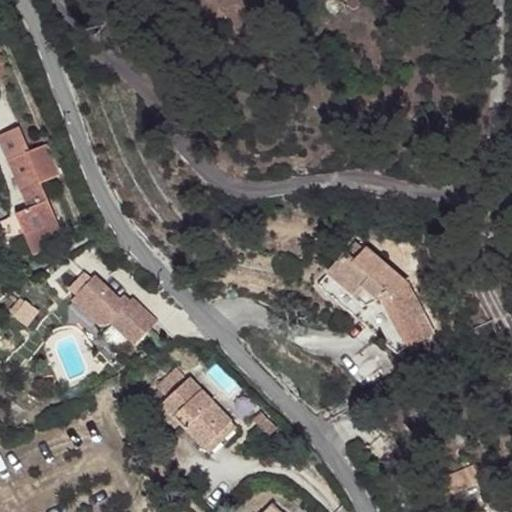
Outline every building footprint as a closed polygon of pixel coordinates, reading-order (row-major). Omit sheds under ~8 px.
[(5,61),(0,63),(0,92),(16,86),(5,61)] [(22,141),(7,147),(32,203),(17,210),(26,229),(59,215),(42,177),(61,168),(47,139),(26,148),(22,141)] [(10,214),(0,217),(0,231),(12,258),(27,250),(10,214)] [(59,215),(26,229),(34,247),(67,232),(59,215)] [(351,250),(339,261),(346,268),(358,257),(351,250)] [(339,261),(309,292),(346,326),(359,313),(397,291),(358,257),(346,268),(339,261)] [(108,321),(110,319),(133,344),(157,321),(133,296),(126,302),(97,272),(73,295),(97,320),(100,322),(103,323),(106,322),(108,321)] [(399,295),(375,307),(398,353),(422,340),(399,295)] [(147,390),(160,402),(178,384),(166,372),(147,390)] [(160,402),(152,411),(193,451),(220,424),(178,384),(160,402)] [(220,424),(193,451),(200,458),(226,430),(220,424)] [(495,449),(473,458),(479,472),(501,464),(495,449)] [(479,472),(473,458),(466,460),(471,474),(479,472)]
